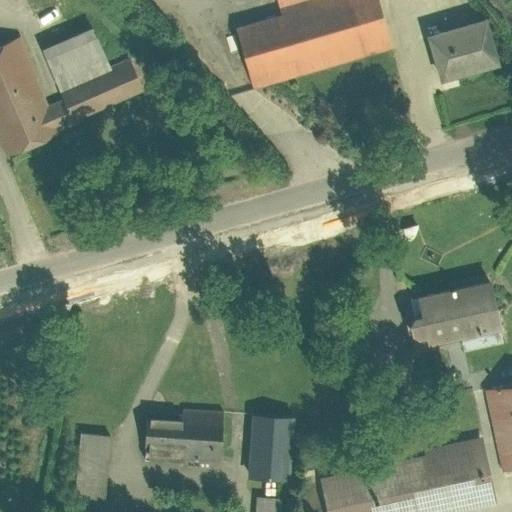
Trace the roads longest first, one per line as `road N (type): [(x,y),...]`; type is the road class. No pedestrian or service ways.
road 1 (residential): [(0,277),(511,136)]
road 2 (unknown): [(394,168),(403,0)]
